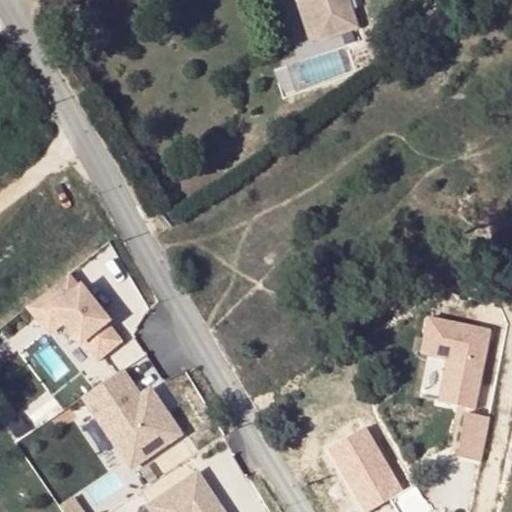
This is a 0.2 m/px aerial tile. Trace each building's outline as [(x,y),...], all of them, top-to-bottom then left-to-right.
[(319,0),(304,0),(318,39),(330,35),(319,0)] [(319,0),(330,35),(364,23),(357,0),(319,0)] [(276,70),(282,93),(346,75),(340,52),(276,70)] [(82,342),(96,360),(119,342),(104,324),(107,322),(79,287),(77,289),(66,275),(43,293),(54,308),(52,310),(64,324),(79,344),(82,342)] [(54,308),(43,293),(26,306),(50,335),(64,324),(52,310),(54,308)] [(452,405),(467,326),(405,315),(399,350),(425,355),(417,399),(452,405)] [(121,371),(82,397),(129,468),(179,434),(149,390),(138,397),(132,401),(127,394),(133,390),(121,371)] [(133,390),(127,394),(132,401),(138,397),(133,390)] [(435,453),(479,462),(488,417),(444,409),(435,453)] [(220,511),(196,475),(147,508),(150,511),(220,511)] [(59,507),(61,511),(80,511),(71,499),(59,507)]
